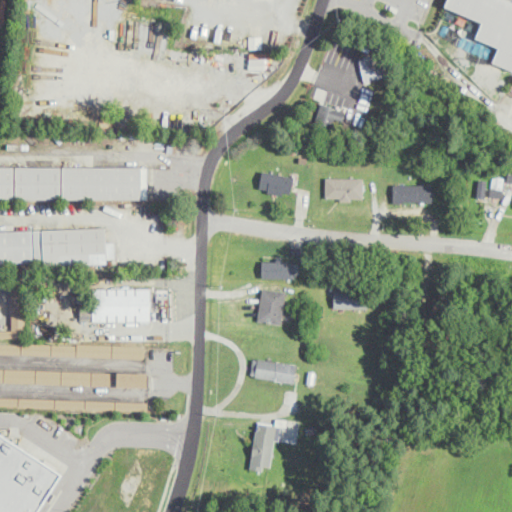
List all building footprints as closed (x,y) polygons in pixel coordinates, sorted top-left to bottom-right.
[(446,0),(444,5),(481,21),(491,0),(446,0)] [(491,0),(505,0),(511,2),(511,70),(492,62),(499,48),(475,37),(491,0)] [(386,75),(380,53),(359,60),(365,81),(386,75)] [(314,124),(338,129),(343,108),(319,102),(314,124)] [(0,199),(146,199),(146,167),(0,166),(0,199)] [(294,174),(261,170),(259,190),(292,193),(294,174)] [(325,199),(363,199),(363,177),(325,177),(325,199)] [(484,196),(486,179),(478,178),(476,195),(484,196)] [(393,201),(432,201),(432,183),(393,183),(393,201)] [(0,229),(0,264),(108,264),(107,256),(114,256),(114,241),(106,241),(106,229),(0,229)] [(295,258),(262,258),(262,277),(295,277),(295,258)] [(0,274),(0,284),(12,285),(11,330),(0,329),(0,337),(24,338),(25,275),(0,274)] [(148,286),(82,285),(81,319),(148,320),(148,286)] [(280,322),(285,291),(263,287),(257,318),(280,322)] [(333,306),(366,306),(366,289),(333,289),(333,306)] [(0,354),(144,357),(144,345),(0,343),(0,354)] [(297,363),(253,357),(250,375),(294,381),(297,363)] [(147,372),(0,368),(0,382),(147,386),(147,372)] [(0,396),(147,401),(148,409),(0,404),(0,396)] [(270,470),(278,424),(257,420),(249,467),(270,470)] [(0,432),(0,511),(1,511),(37,511),(63,473),(0,432)]
